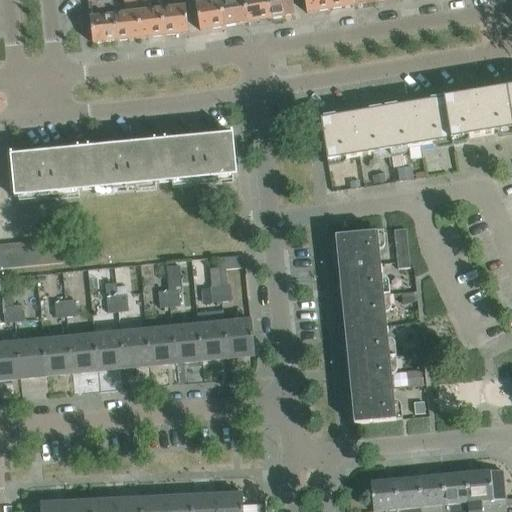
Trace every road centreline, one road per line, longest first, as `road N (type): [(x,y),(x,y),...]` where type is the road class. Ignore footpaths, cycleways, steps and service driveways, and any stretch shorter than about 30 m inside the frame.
road 1 (residential): [(258,90),(510,47),(501,9),(251,51)]
road 2 (residential): [(0,429),(286,402)]
road 3 (unknown): [(358,448),(327,214)]
road 4 (residential): [(60,114),(258,90)]
road 5 (residential): [(251,51),(56,76)]
road 6 (residential): [(511,433),(323,452)]
road 7 (residential): [(286,402),(269,220)]
road 8 (residential): [(419,198),(426,237),(477,346)]
road 9 (residential): [(419,198),(269,220)]
road 10 (residential): [(511,255),(473,188),(419,198)]
road 11 (residential): [(269,220),(258,90)]
